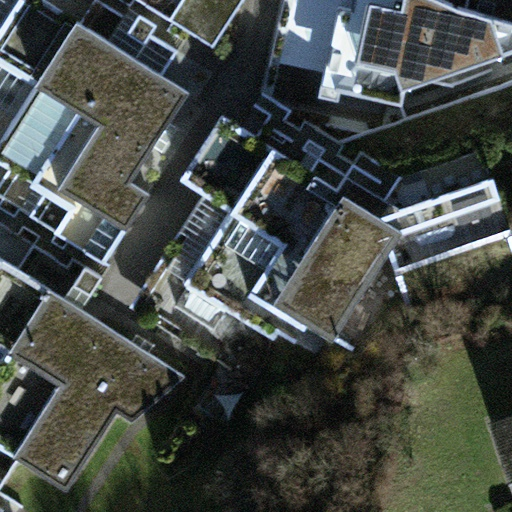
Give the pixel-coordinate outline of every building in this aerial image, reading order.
[(208,65),(98,0),(0,0),(0,212),(89,267),(212,68),(208,65)] [(98,0),(208,65),(247,2),(243,0),(98,0)] [(511,0),(269,0),(265,12),(225,101),(352,177),(511,104),(511,0)] [(380,213),(213,117),(168,185),(186,200),(122,295),(227,364),(308,339),(511,297),(511,263),(492,189),(380,213)] [(89,267),(0,212),(0,493),(27,510),(30,511),(58,511),(119,419),(134,428),(190,378),(68,300),(89,267)] [(511,418),(498,423),(511,468),(511,418)] [(0,511),(25,511),(27,510),(0,493),(0,511)]
